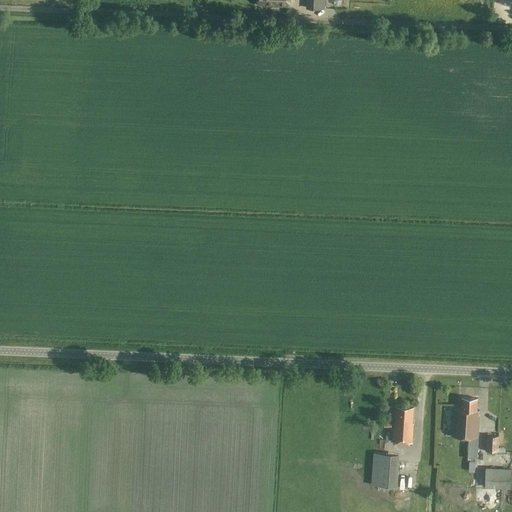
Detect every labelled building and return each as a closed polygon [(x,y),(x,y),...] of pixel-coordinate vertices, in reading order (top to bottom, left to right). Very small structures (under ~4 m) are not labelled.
[(308,0),(308,8),(324,8),(324,0),(308,0)] [(477,398),(461,397),(461,409),(453,409),(452,436),(469,437),(467,468),(476,468),(479,410),(476,410),(477,398)] [(395,407),(394,423),(392,441),(412,443),(413,424),(412,424),(413,408),(395,407)] [(365,416),(367,428),(378,426),(376,414),(365,416)] [(485,451),(498,452),(499,436),(486,435),(485,451)] [(371,485),(396,486),(398,454),(373,452),(371,485)] [(510,488),(511,468),(485,468),(484,488),(510,488)]
